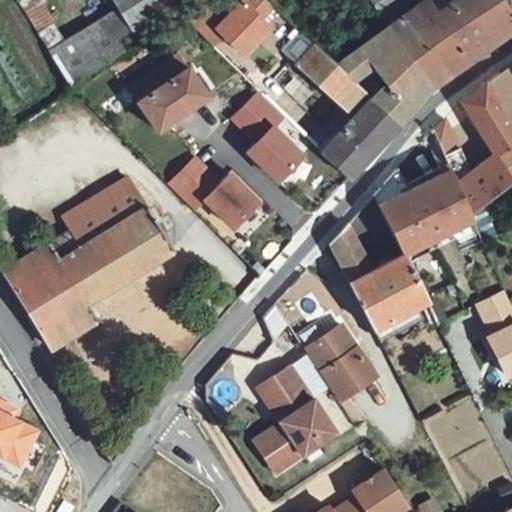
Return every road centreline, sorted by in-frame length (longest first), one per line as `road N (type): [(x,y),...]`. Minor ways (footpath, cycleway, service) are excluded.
road 1 (residential): [(511,47),(420,114),(264,295)]
road 2 (residential): [(264,295),(198,363),(108,490)]
road 3 (residential): [(0,311),(108,490)]
